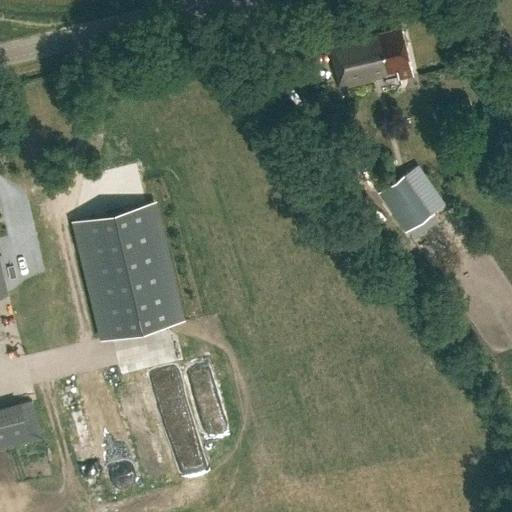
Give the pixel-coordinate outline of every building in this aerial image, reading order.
[(400,27),(383,32),(361,37),(360,33),(327,41),(339,88),(383,77),(387,76),(387,72),(395,70),(396,74),(397,79),(412,76),(400,27)] [(301,152),(288,134),(280,139),(293,158),(301,152)] [(374,167),(363,173),(373,190),(384,184),(374,167)] [(429,213),(402,173),(376,190),(403,230),(429,213)] [(153,201),(74,219),(102,337),(181,318),(153,201)] [(0,446),(42,435),(32,399),(0,407),(0,446)]
